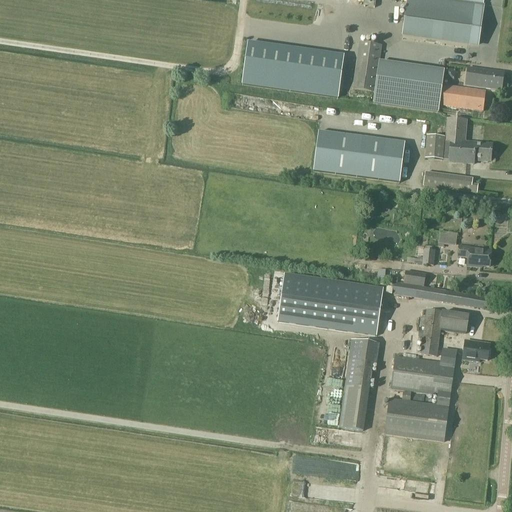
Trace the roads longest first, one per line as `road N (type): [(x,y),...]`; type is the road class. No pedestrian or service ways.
road 1 (track): [(320,10),(312,41),(239,33),(234,61),(211,71),(0,35)]
road 2 (tertiary): [(500,511),(511,383)]
